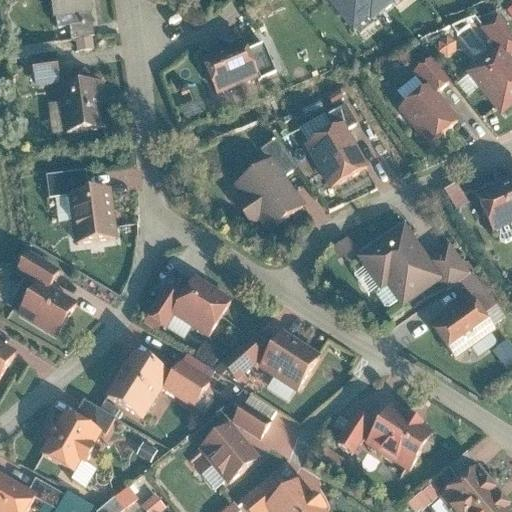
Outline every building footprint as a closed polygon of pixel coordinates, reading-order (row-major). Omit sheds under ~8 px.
[(91,18),(88,0),(49,0),(53,22),(81,19),(91,18)] [(397,0),(317,0),(346,39),(397,0)] [(70,45),(94,42),(91,18),(81,19),(82,28),(68,30),(70,45)] [(460,40),(446,43),(449,54),(463,50),(460,40)] [(242,45),(200,62),(215,100),(258,81),(247,58),(242,45)] [(511,108),(511,64),(499,50),(465,79),(500,120),(511,108)] [(271,76),(261,52),(247,58),(258,81),(271,76)] [(58,88),(56,61),(32,64),(35,90),(58,88)] [(105,133),(100,88),(59,93),(65,138),(105,133)] [(457,126),(427,88),(398,111),(428,149),(457,126)] [(367,171),(342,126),(305,146),(330,191),(367,171)] [(301,211),(269,164),(231,189),(263,237),(301,211)] [(86,178),(47,183),(50,203),(68,200),(88,198),(86,178)] [(511,182),(475,198),(491,238),(511,229),(511,182)] [(454,208),(465,204),(458,185),(446,189),(454,208)] [(118,243),(113,195),(88,198),(68,200),(74,248),(118,243)] [(441,283),(403,228),(355,260),(381,295),(388,290),(402,309),(441,283)] [(57,277),(28,258),(18,275),(37,288),(46,294),(57,277)] [(231,303),(194,281),(173,318),(211,339),(231,303)] [(54,342),(74,311),(46,294),(37,288),(17,319),(54,342)] [(470,300),(429,328),(454,363),(494,335),(470,300)] [(324,358),(282,335),(260,376),(301,399),(324,358)] [(203,345),(199,362),(219,367),(224,351),(203,345)] [(511,346),(497,353),(504,369),(511,365),(511,346)] [(0,384),(14,361),(0,352),(0,384)] [(169,381),(134,358),(105,404),(141,426),(163,391),(169,381)] [(163,391),(196,412),(212,388),(178,367),(169,381),(163,391)] [(111,423),(86,409),(75,426),(100,441),(111,423)] [(270,425),(243,409),(231,428),(258,444),(270,425)] [(435,436),(389,409),(374,433),(365,450),(411,477),(435,436)] [(75,426),(62,419),(39,459),(77,480),(100,441),(75,426)] [(374,433),(354,420),(336,449),(357,462),(365,450),(374,433)] [(229,489),(256,465),(228,431),(200,455),(229,489)] [(342,465),(322,452),(313,466),(333,479),(342,465)] [(511,511),(477,470),(437,504),(443,511),(511,511)] [(142,499),(152,490),(143,480),(133,488),(142,499)] [(28,501),(0,484),(0,511),(32,511),(36,507),(28,501)] [(321,511),(300,485),(266,511),(265,511),(321,511)] [(58,511),(62,506),(36,488),(28,501),(36,507),(43,511),(58,511)] [(265,511),(266,511),(253,496),(237,509),(240,511),(265,511)] [(164,511),(155,502),(143,511),(164,511)]
